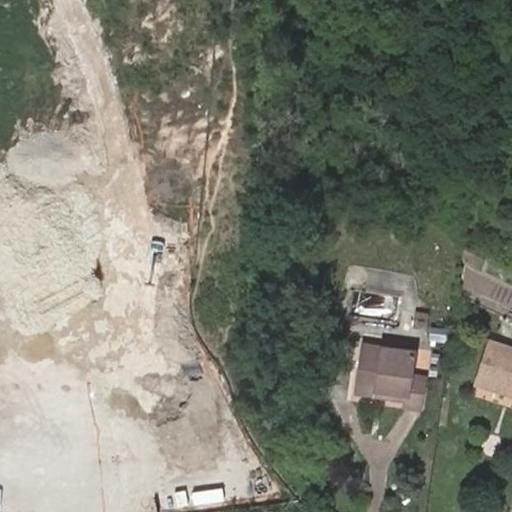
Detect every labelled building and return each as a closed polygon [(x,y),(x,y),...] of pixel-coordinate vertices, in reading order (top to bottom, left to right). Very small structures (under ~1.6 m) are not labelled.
[(401,296),(352,290),(349,315),(397,321),(401,296)] [(428,312),(415,310),(413,327),(426,329),(428,312)] [(395,399),(393,407),(392,411),(406,414),(415,385),(401,381),(407,358),(358,345),(344,392),(364,398),(367,391),(395,399)] [(511,360),(482,352),(469,394),(511,407),(511,360)] [(364,398),(393,407),(395,399),(367,391),(364,398)]
